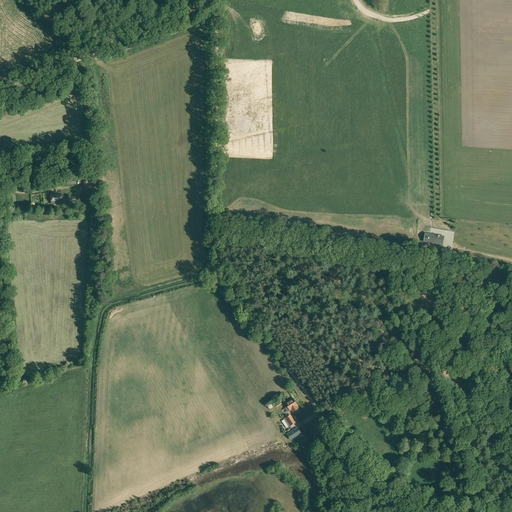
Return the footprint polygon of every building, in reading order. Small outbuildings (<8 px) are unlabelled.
[(256,31),(263,29),(260,20),(253,22),(256,31)] [(50,193),(51,203),(62,202),(61,191),(50,193)] [(424,241),(443,244),(444,236),(425,233),(424,241)] [(285,408),(288,412),(291,410),(293,412),(299,408),(297,406),(298,406),(293,398),(285,403),(288,406),(285,408)] [(284,419),(289,427),(295,422),(290,415),(284,419)] [(287,434),(290,440),(301,433),(298,427),(287,434)]
